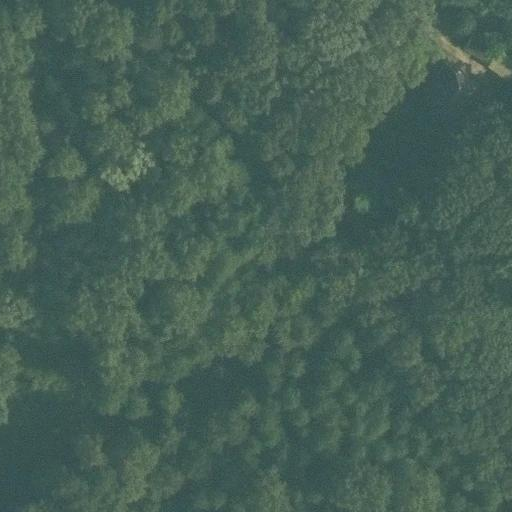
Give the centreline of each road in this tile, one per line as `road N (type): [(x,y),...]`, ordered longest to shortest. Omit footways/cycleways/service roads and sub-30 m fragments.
road 1 (track): [(326,173),(468,357),(511,398)]
road 2 (track): [(177,0),(326,173)]
road 3 (track): [(418,0),(326,173)]
